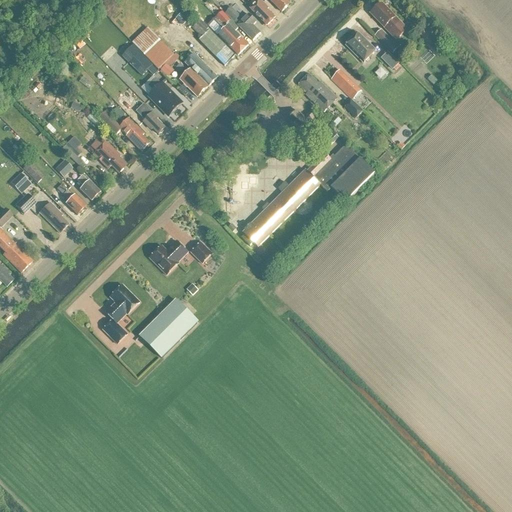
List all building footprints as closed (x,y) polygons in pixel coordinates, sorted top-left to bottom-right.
[(268,0),(282,14),(289,6),(290,6),(284,0),(268,0)] [(260,1),(250,10),(268,28),(275,20),(268,12),(269,11),(260,1)] [(370,15),(396,42),(408,31),(382,4),(370,15)] [(253,27),(256,23),(249,16),(244,21),(231,9),(226,15),(238,27),(253,42),(260,35),(253,27)] [(177,18),(183,24),(188,19),(182,13),(177,18)] [(218,37),(238,57),(248,47),(235,33),(238,29),(222,13),(216,18),(225,27),(227,26),(228,27),(218,37)] [(207,31),(198,23),(193,29),(202,39),(199,42),(225,68),(235,57),(208,30),(207,31)] [(133,44),(159,71),(166,64),(171,69),(175,64),(171,59),(174,56),(148,30),(133,44)] [(399,49),(382,31),(375,37),(392,55),(399,49)] [(359,35),(347,46),(364,64),(376,53),(359,35)] [(446,50),(441,45),(434,51),(437,54),(440,51),(443,54),(446,50)] [(123,57),(143,77),(153,67),(133,47),(123,57)] [(393,71),(400,64),(388,53),(381,59),(393,71)] [(193,55),(184,64),(190,70),(209,88),(218,79),(193,55)] [(190,70),(179,81),(198,99),(209,88),(190,70)] [(361,92),(340,72),(331,81),(352,102),(361,92)] [(324,114),(337,100),(319,83),(318,84),(309,76),(299,86),(308,95),(306,96),(324,114)] [(154,92),(149,97),(169,118),(182,105),(162,85),(161,85),(156,80),(149,87),(154,92)] [(159,120),(144,105),(128,90),(122,96),(121,95),(115,100),(126,111),(130,107),(145,122),(143,123),(149,129),(151,128),(159,136),(165,130),(157,122),(159,120)] [(356,119),(363,112),(352,101),(345,109),(356,119)] [(115,112),(122,117),(125,112),(117,108),(115,112)] [(107,126),(112,120),(110,118),(112,116),(107,112),(100,119),(107,126)] [(309,125),(315,119),(310,114),(304,119),(297,112),(287,122),(299,134),(309,124),(309,125)] [(128,136),(126,137),(140,151),(142,149),(144,151),(150,145),(143,137),(145,135),(137,127),(136,128),(129,120),(120,128),(112,120),(107,126),(117,136),(121,131),(124,134),(125,133),(128,136)] [(325,142),(333,133),(322,122),(313,130),(325,142)] [(334,135),(326,143),(330,148),(339,139),(334,135)] [(81,154),(77,150),(81,146),(74,139),(64,149),(66,152),(68,151),(77,159),(81,154)] [(120,157),(105,142),(92,156),(107,171),(110,168),(118,175),(125,169),(122,166),(125,164),(119,159),(120,157)] [(375,175),(346,146),(331,161),(325,155),(307,173),(306,172),(290,188),(285,183),(279,190),(283,195),(270,207),(268,205),(262,210),(265,213),(251,226),(245,231),(246,232),(243,234),(245,236),(242,239),(241,239),(250,248),(251,248),(250,247),(253,244),(258,249),(320,187),(327,194),(332,190),(346,204),(375,175)] [(64,162),(55,171),(64,179),(73,170),(64,162)] [(91,203),(100,194),(88,182),(87,183),(81,177),(77,182),(82,188),(79,191),(91,203)] [(65,205),(77,217),(85,208),(74,196),(73,197),(68,191),(62,186),(57,191),(68,202),(65,205)] [(23,215),(35,204),(28,196),(16,207),(23,215)] [(68,227),(66,225),(60,218),(62,216),(50,204),(39,215),(58,233),(60,231),(61,233),(68,227)] [(0,229),(12,218),(5,210),(0,215),(0,229)] [(0,250),(4,255),(2,257),(20,275),(32,263),(21,253),(22,252),(15,244),(14,245),(0,231),(0,250)] [(188,254),(177,243),(167,253),(162,248),(150,260),(167,277),(179,265),(178,264),(188,254)] [(202,266),(212,256),(201,244),(191,254),(202,266)] [(5,273),(0,267),(0,282),(6,289),(13,282),(5,275),(5,273)] [(128,317),(140,304),(123,287),(110,299),(116,305),(113,308),(113,307),(106,314),(113,322),(103,332),(118,346),(128,336),(117,326),(127,316),(128,317)] [(176,302),(140,338),(162,360),(198,324),(176,302)]
